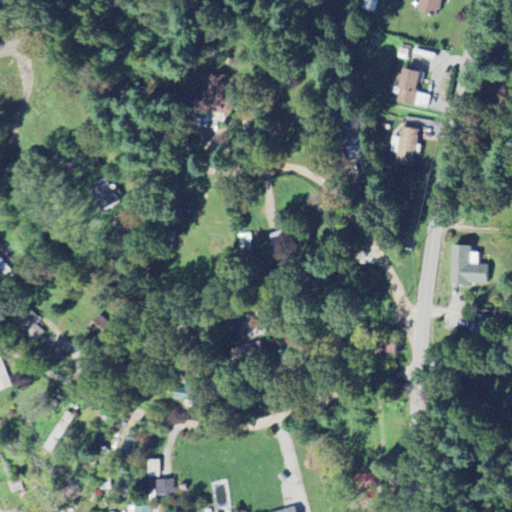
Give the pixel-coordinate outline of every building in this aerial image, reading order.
[(437,16),(439,0),(417,0),(416,13),(437,16)] [(189,92),(188,112),(224,114),(225,77),(204,76),(203,92),(189,92)] [(361,156),(354,126),(338,130),(345,160),(361,156)] [(392,138),(390,153),(397,154),(395,165),(414,167),(416,145),(423,146),(425,130),(400,127),(399,139),(392,138)] [(86,187),(98,212),(117,204),(105,178),(86,187)] [(288,243),(285,232),(269,235),(271,246),(288,243)] [(239,254),(251,252),(248,235),(237,236),(239,254)] [(477,254),(469,254),(469,247),(450,246),(448,284),(485,286),(486,266),(477,265),(477,254)] [(0,276),(8,270),(0,261),(0,276)] [(44,333),(34,324),(38,319),(27,308),(10,327),(22,338),(28,332),(37,340),(44,333)] [(373,356),(392,356),(392,340),(373,341),(373,356)] [(233,367),(264,358),(259,342),(228,351),(233,367)] [(0,359),(0,390),(9,389),(3,359),(0,359)] [(148,478),(159,478),(160,461),(148,461),(148,478)] [(101,491),(112,490),(111,474),(100,474),(101,491)] [(156,481),(155,497),(172,498),(173,481),(156,481)]
